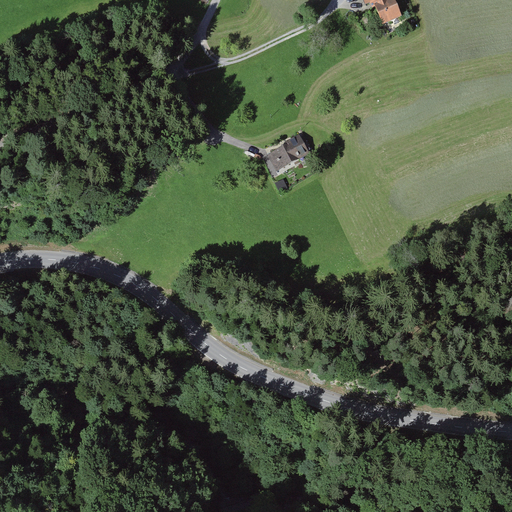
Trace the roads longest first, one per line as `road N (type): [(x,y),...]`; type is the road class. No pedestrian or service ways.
road 1 (secondary): [(511,432),(387,416),(305,395),(231,362),(156,300),(106,272),(57,260),(0,261)]
road 2 (track): [(254,151),(204,121),(164,78),(197,74),(317,27),(340,0)]
road 3 (track): [(215,0),(186,57),(164,78),(0,145)]
